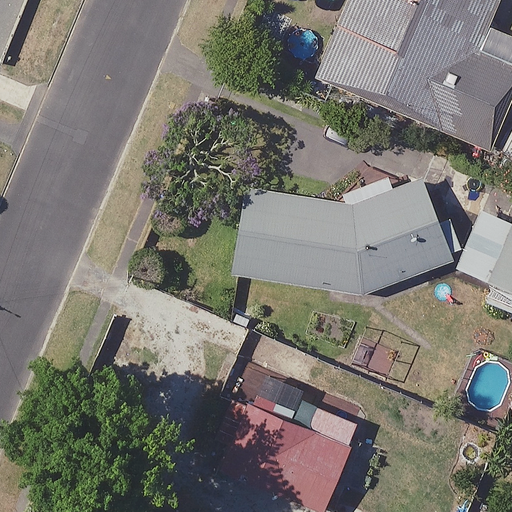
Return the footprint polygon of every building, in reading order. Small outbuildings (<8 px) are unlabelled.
[(492,0),(342,0),(314,69),(490,142),(511,88),(511,62),(473,47),(492,0)] [(246,179),(232,269),(351,287),(364,289),(450,267),(426,174),(346,195),(246,179)] [(511,219),(482,205),(456,263),(486,277),(479,290),(511,305),(511,219)] [(347,437),(236,389),(209,452),(319,500),(347,437)] [(448,440),(400,416),(390,437),(437,461),(448,440)]
